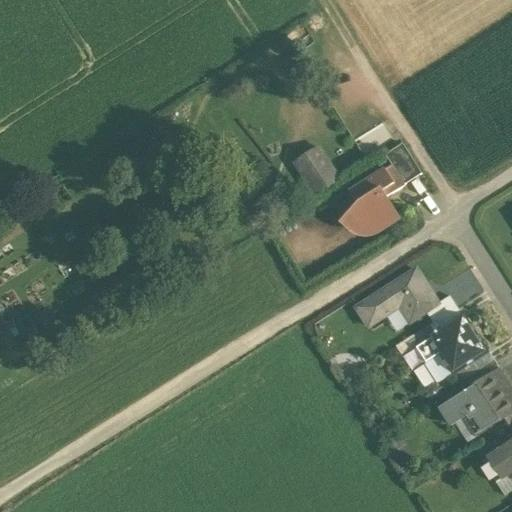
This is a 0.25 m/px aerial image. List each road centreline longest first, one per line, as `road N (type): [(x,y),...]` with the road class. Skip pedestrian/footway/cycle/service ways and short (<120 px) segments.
road 1 (residential): [(0,499),(453,215)]
road 2 (track): [(453,215),(319,0)]
